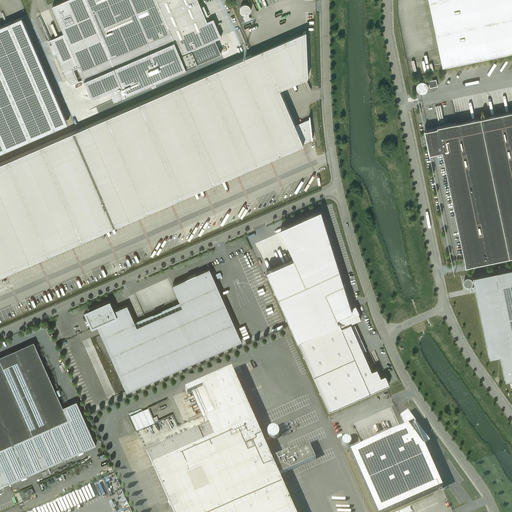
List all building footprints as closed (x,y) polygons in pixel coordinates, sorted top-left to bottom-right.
[(65,0),(52,6),(64,33),(50,39),(65,73),(70,85),(84,79),(84,80),(92,98),(110,90),(114,99),(221,53),(215,40),(215,39),(207,21),(198,0),(65,0)] [(511,0),(429,0),(443,65),(511,51),(511,0)] [(243,20),(249,19),(247,13),(250,12),(247,2),(238,5),(241,15),(242,15),(243,20)] [(0,151),(65,124),(66,120),(22,16),(9,22),(9,21),(5,22),(5,23),(0,25),(0,151)] [(0,274),(5,273),(37,259),(70,244),(103,230),(136,216),(170,201),(202,187),(236,173),(268,159),(302,144),(304,143),(303,142),(313,138),(310,115),(309,115),(310,119),(296,125),(280,88),(308,76),(306,30),(253,53),(0,163),(0,274)] [(425,91),(427,90),(427,88),(428,87),(428,85),(427,83),(426,82),(425,81),(423,81),(421,81),(419,81),(418,83),(417,84),(417,86),(417,88),(418,90),(420,91),(422,91),(424,91),(425,91)] [(436,147),(441,146),(465,261),(465,265),(470,265),(470,264),(511,255),(511,109),(484,116),(484,113),(483,112),(482,112),(481,113),(481,114),(481,116),(437,125),(438,131),(433,132),(436,147)] [(294,257),(267,269),(298,339),(329,410),(389,383),(385,374),(381,376),(377,367),(372,370),(351,323),(361,318),(358,312),(359,312),(358,312),(357,310),(355,311),(355,309),(353,310),(352,310),(321,208),(281,226),(294,257)] [(501,355),(506,380),(511,378),(511,267),(473,276),(475,286),(469,287),(470,293),(476,292),(489,357),(501,355)] [(186,278),(173,284),(182,306),(137,326),(127,304),(114,310),(110,301),(93,308),(94,311),(87,314),(93,325),(97,323),(98,326),(127,391),(242,340),(210,268),(196,274),(196,273),(186,278)] [(0,486),(8,482),(8,483),(96,444),(82,412),(68,418),(34,341),(0,356),(0,486)] [(261,436),(232,370),(186,391),(188,395),(193,393),(208,427),(147,454),(172,511),(294,511),(279,476),(316,459),(309,444),(291,452),(289,450),(290,451),(286,452),(286,451),(285,451),(286,452),(271,459),(264,442),(271,439),(271,440),(273,440),(274,440),(275,440),(276,439),(277,439),(277,438),(278,438),(279,437),(279,436),(279,435),(279,434),(279,433),(279,432),(278,431),(278,430),(277,429),(276,429),(275,428),(274,428),(273,428),(272,428),(271,429),(270,429),(269,430),(269,431),(268,432),(268,433),(261,436)] [(388,511),(443,488),(424,446),(429,442),(426,439),(425,436),(425,437),(408,413),(400,418),(403,425),(406,423),(407,427),(361,448),(361,447),(354,451),(352,446),(348,448),(376,511),(388,511)] [(347,436),(340,439),(343,446),(350,443),(347,436)]
